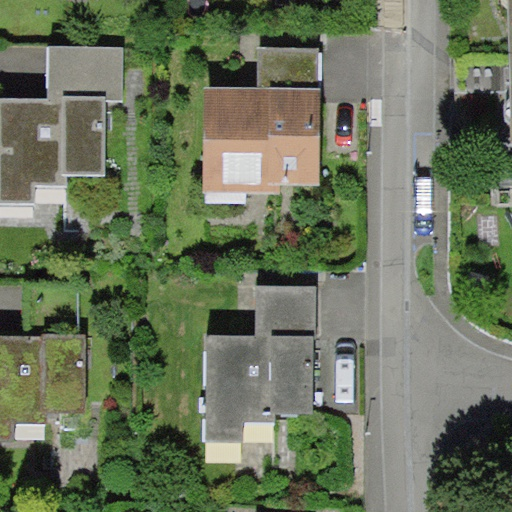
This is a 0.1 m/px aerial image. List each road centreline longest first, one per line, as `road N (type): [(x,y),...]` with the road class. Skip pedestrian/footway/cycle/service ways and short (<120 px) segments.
road 1 (residential): [(407,379),(404,0)]
road 2 (residential): [(411,511),(407,379)]
